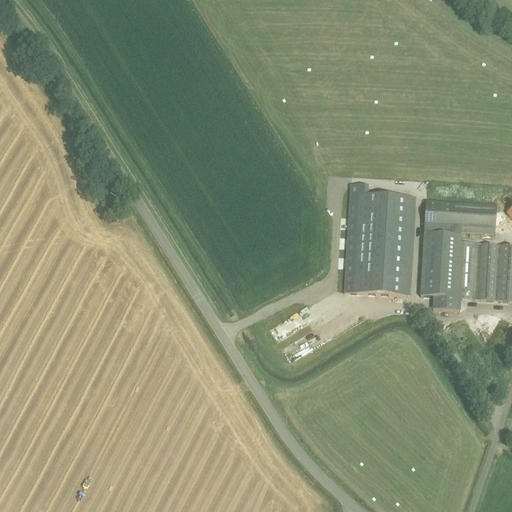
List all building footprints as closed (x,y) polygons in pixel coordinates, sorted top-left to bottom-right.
[(350,186),(344,295),(410,299),(416,200),(368,197),(368,187),(350,186)] [(426,202),(424,235),(460,237),(460,234),(495,236),(496,205),(426,202)] [(424,236),(420,299),(434,299),(433,312),(460,314),(460,301),(456,301),(460,245),(460,237),(424,236)] [(460,245),(456,301),(460,301),(477,302),(481,247),(460,245)] [(481,247),(477,302),(496,303),(499,248),(481,247)] [(511,248),(499,248),(496,303),(511,304),(511,248)]
